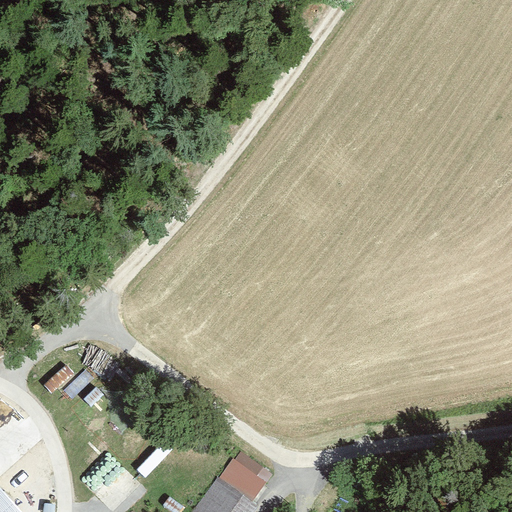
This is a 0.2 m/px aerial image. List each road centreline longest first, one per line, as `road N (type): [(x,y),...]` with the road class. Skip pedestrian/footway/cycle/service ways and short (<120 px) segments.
road 1 (unclassified): [(511,427),(292,462),(87,320),(0,394)]
road 2 (track): [(87,320),(242,143),(328,0)]
road 3 (unclassified): [(66,511),(68,486),(50,434),(23,405),(0,395)]
